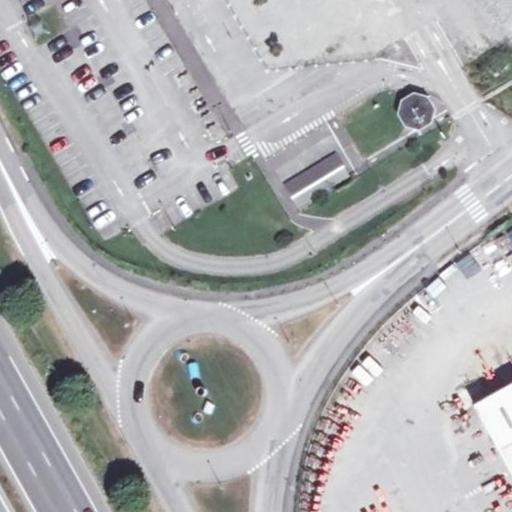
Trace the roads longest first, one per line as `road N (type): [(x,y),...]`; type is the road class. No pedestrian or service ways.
road 1 (unclassified): [(0,170),(32,249),(139,422)]
road 2 (unclassified): [(174,326),(69,256),(0,162)]
road 3 (unclassified): [(281,401),(332,319),(389,260)]
road 4 (unclassified): [(389,260),(302,304),(227,322)]
road 5 (motorway): [(82,511),(0,367)]
road 6 (unclassified): [(389,260),(511,168)]
road 7 (unclassified): [(153,444),(193,466),(216,466),(256,448),(271,430)]
